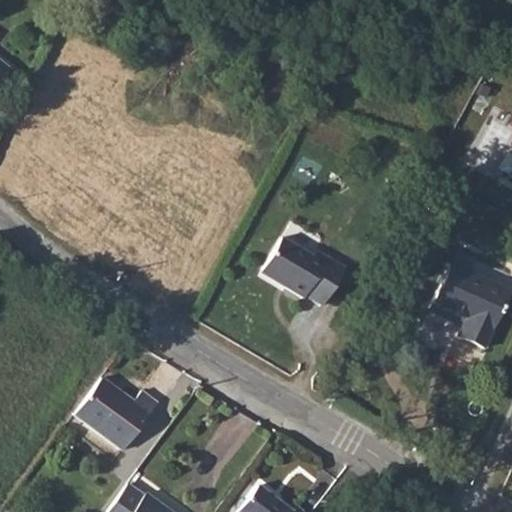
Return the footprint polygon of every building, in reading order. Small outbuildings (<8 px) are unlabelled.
[(460,195),(430,177),(417,202),(447,219),(460,195)] [(274,228),(254,263),(279,278),(277,282),(293,293),(297,286),(313,296),(333,263),(319,255),(320,251),(308,243),(305,248),(274,228)] [(446,257),(426,299),(460,315),(453,330),(478,342),(506,285),(446,257)] [(101,379),(73,416),(119,451),(155,404),(138,391),(130,401),(101,379)] [(125,483),(104,511),(166,511),(141,493),(140,494),(125,483)] [(288,511),(254,486),(235,511),(299,511),(293,507),(289,511),(288,511)]
